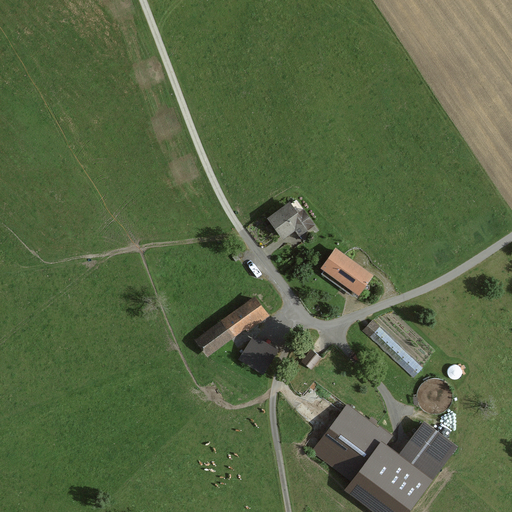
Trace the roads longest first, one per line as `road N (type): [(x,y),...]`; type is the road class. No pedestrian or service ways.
road 1 (unclassified): [(511,237),(425,288),(332,323),(313,322),(218,191),(141,0)]
road 2 (track): [(288,511),(273,393),(280,352),(304,313)]
